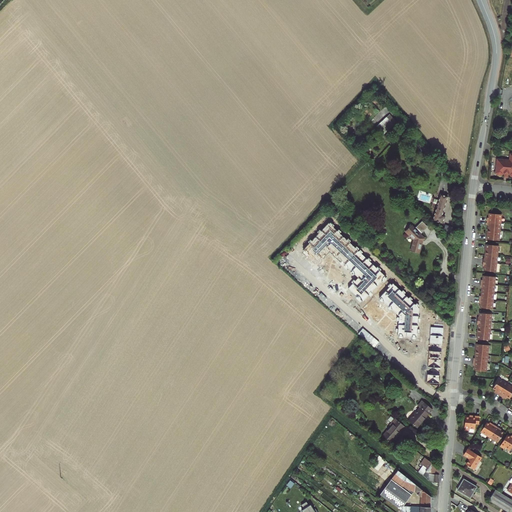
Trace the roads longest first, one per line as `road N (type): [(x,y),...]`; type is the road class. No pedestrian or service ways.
road 1 (residential): [(473,187),(453,398)]
road 2 (residential): [(481,0),(496,57),(473,187)]
